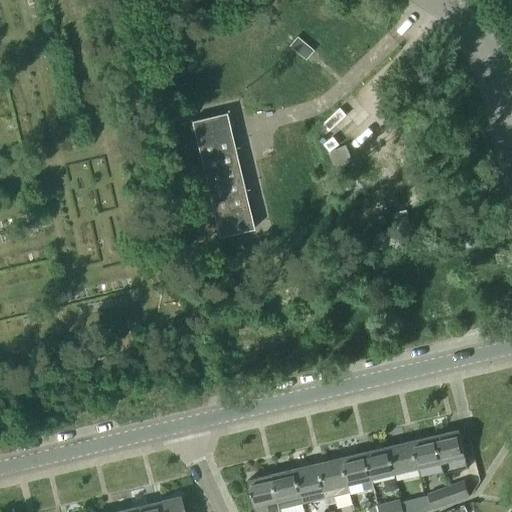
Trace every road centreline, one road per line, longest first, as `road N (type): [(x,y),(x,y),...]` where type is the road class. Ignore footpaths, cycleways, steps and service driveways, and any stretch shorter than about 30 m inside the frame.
road 1 (tertiary): [(177,428),(511,348)]
road 2 (tertiary): [(0,470),(177,428)]
road 3 (residential): [(511,122),(494,60),(477,33),(436,0)]
